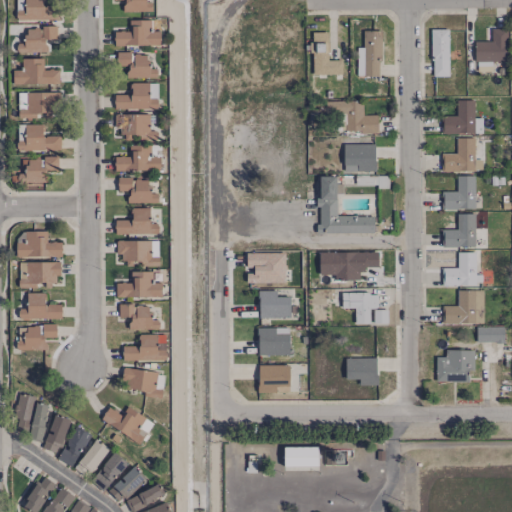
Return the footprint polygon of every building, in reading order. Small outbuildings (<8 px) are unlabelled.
[(58,18),(58,5),(43,5),(42,0),(23,0),(24,1),(16,2),(16,20),(58,18)] [(123,0),(123,10),(151,11),(151,0),(123,0)] [(160,44),(159,31),(152,31),(152,19),(129,19),(129,30),(114,31),(114,45),(160,44)] [(46,51),(46,39),(56,39),(56,26),(24,27),(25,42),(18,43),(18,52),(46,51)] [(432,60),(433,75),(448,75),(447,28),(430,28),(430,60),(432,60)] [(474,61),(505,61),(506,28),(491,28),(491,40),(474,40),(474,61)] [(380,30),(363,30),(363,47),(357,47),(357,75),(380,76),(380,30)] [(341,60),(328,60),(327,32),(313,32),(314,74),(342,74),(341,60)] [(156,76),(156,68),(148,68),(148,53),(131,54),(131,51),(116,51),(116,77),(156,76)] [(43,57),(21,58),(21,69),(12,69),(13,84),(59,83),(58,68),(43,69),(43,57)] [(114,108),(157,109),(157,98),(149,97),(149,81),(115,81),(114,108)] [(59,91),(25,92),(25,109),(18,109),(18,117),(59,116),(59,91)] [(474,117),(474,99),(456,100),(456,116),(440,117),(441,133),(482,132),(481,117),(474,117)] [(377,131),(377,114),(363,114),(362,101),(325,101),(325,111),(339,111),(340,132),(377,131)] [(149,114),(116,113),(115,133),(140,134),(140,139),(157,139),(157,130),(148,130),(149,114)] [(17,150),(60,149),(60,135),(42,135),(42,123),(24,124),(24,140),(17,140),(17,150)] [(440,153),(456,153),(456,137),(474,137),(474,159),(481,159),(481,168),(474,168),(474,170),(441,170),(440,153)] [(343,143),(374,143),(374,160),(375,160),(375,170),(344,170),(344,163),(343,163),(343,143)] [(150,145),(129,144),(129,156),(115,155),(115,168),(160,170),(160,157),(150,156),(150,145)] [(58,171),(57,157),(11,158),(11,182),(49,181),(49,171),(58,171)] [(319,176),(335,175),(335,183),(342,183),(342,193),(336,192),(336,215),(356,215),(373,216),(373,224),(379,224),(379,232),(316,232),(316,223),(319,223),(319,206),(316,206),(316,197),(320,197),(319,176)] [(456,175),(474,175),(474,207),(456,208),(441,208),(441,191),(456,190),(456,175)] [(127,202),(157,202),(156,184),(147,184),(147,177),(117,178),(117,190),(127,190),(127,202)] [(149,207),(131,207),(131,219),(114,219),(115,234),(158,233),(157,222),(150,222),(149,207)] [(474,247),(475,213),(457,213),(456,229),(442,228),(442,246),(474,247)] [(61,240),(46,240),(46,230),(24,231),(25,242),(16,242),(16,256),(61,256),(61,240)] [(158,240),(117,240),(117,263),(158,263),(158,240)] [(359,280),(359,268),(378,268),(378,250),(318,251),(319,274),(334,274),(334,280),(359,280)] [(475,251),(456,252),(456,267),(442,267),(443,285),(476,284),(475,251)] [(246,252),(246,270),(246,282),(285,281),(284,252),(246,252)] [(161,282),(152,282),(152,270),(130,271),(131,282),(115,282),(116,297),(161,296),(161,282)] [(276,296),(276,290),(258,290),(258,317),(290,317),(289,296),(276,296)] [(483,290),(456,290),(457,304),(442,304),(443,323),(483,322),(483,290)] [(61,304),(45,303),(45,292),(26,292),(26,308),(18,307),(18,318),(61,319),(61,304)] [(354,323),(387,322),(387,309),(377,309),(377,292),(341,292),(341,307),(354,307),(354,323)] [(159,318),(150,319),(150,304),(118,305),(119,317),(128,317),(128,329),(159,328),(159,318)] [(16,349),(45,348),(45,337),(56,336),(55,324),(24,324),(24,339),(16,340),(16,349)] [(289,354),(288,326),(257,327),(257,354),(289,354)] [(504,326),(476,326),(475,341),(503,342),(504,326)] [(122,360),(165,359),(164,341),(157,341),(156,333),(138,333),(138,345),(122,345),(122,360)] [(468,381),(469,369),(473,369),(474,349),(445,348),(445,356),(436,355),(435,381),(468,381)] [(359,379),(359,385),(377,384),(376,356),(344,358),(345,379),(359,379)] [(275,392),(275,386),(289,386),(289,364),(258,364),(257,392),(275,392)] [(123,366),(120,380),(129,382),(128,388),(161,394),(164,373),(123,366)] [(34,395),(17,393),(11,429),(28,431),(34,395)] [(41,441),(50,405),(36,401),(27,438),(41,441)] [(108,406),(100,420),(140,443),(153,421),(126,406),(121,414),(108,406)] [(43,448),(59,452),(68,418),(52,414),(43,448)] [(73,466),(89,432),(74,425),(57,459),(73,466)] [(86,475),(109,450),(97,439),(74,464),(86,475)] [(283,465),(317,466),(318,446),(283,445),(283,465)] [(127,464),(115,452),(89,479),(101,491),(127,464)] [(118,502),(144,477),(133,465),(107,490),(118,502)] [(38,511),(54,482),(38,474),(22,506),(33,511),(38,511)] [(164,496),(159,483),(125,498),(130,510),(164,496)] [(41,511),(62,511),(74,495),(59,486),(41,511)] [(68,511),(98,511),(78,498),(68,511)] [(168,511),(164,501),(137,511),(168,511)]
